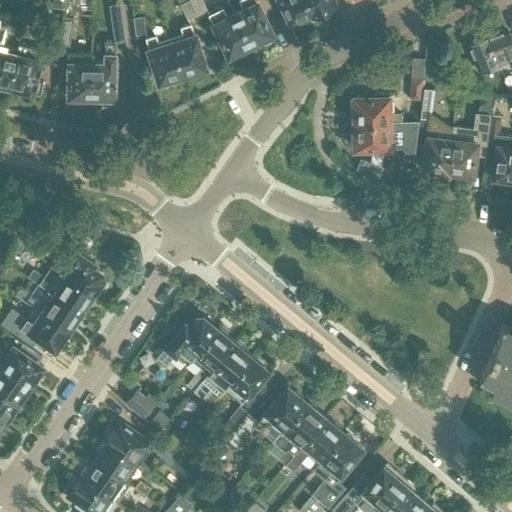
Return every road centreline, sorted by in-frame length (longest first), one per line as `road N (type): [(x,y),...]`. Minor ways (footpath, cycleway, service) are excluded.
road 1 (residential): [(5,498),(196,229)]
road 2 (residential): [(426,431),(196,229)]
road 3 (residential): [(232,173),(294,91),(342,53),(468,0)]
road 4 (residential): [(511,244),(316,219),(232,173)]
road 5 (residential): [(196,229),(136,189),(0,156)]
road 6 (residential): [(426,431),(450,410),(511,270)]
